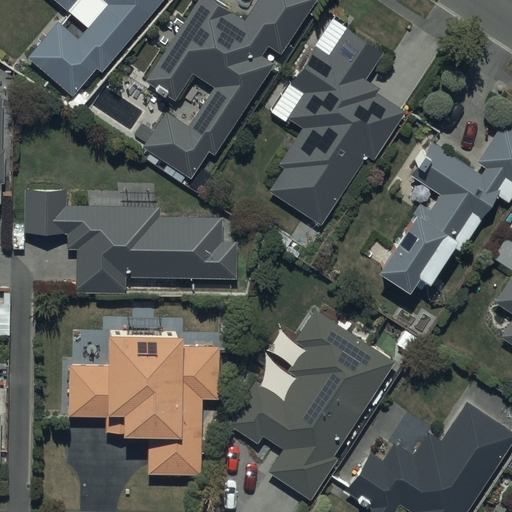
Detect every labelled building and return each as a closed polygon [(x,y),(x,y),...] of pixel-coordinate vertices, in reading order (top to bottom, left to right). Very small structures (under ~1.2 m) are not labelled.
[(58,20),(25,55),(71,94),(95,66),(99,69),(157,0),(54,0),(66,9),(73,0),(103,0),(105,1),(76,35),(58,20)] [(165,109),(141,143),(188,175),(207,148),(211,151),(273,60),(261,52),(267,43),(277,51),(311,0),(254,0),(243,17),(216,0),(194,0),(143,77),(172,97),(191,70),(212,84),(186,123),(165,109)] [(282,165),(266,187),(319,222),(364,153),(370,158),(403,108),(375,90),(378,86),(363,77),(381,49),(346,26),(328,53),(310,42),(285,80),(301,90),(285,115),(300,125),(276,162),(282,165)] [(417,200),(374,267),(404,287),(409,281),(420,289),(450,244),(458,249),(495,193),(506,200),(511,190),(511,128),(501,121),(475,159),(484,165),(479,172),(431,139),(409,172),(438,191),(428,207),(417,200)] [(74,246),(73,290),(122,290),(122,275),(233,278),(234,239),(219,239),(220,215),(157,213),(157,204),(64,202),(64,188),(23,187),(22,229),(65,230),(65,246),(74,246)] [(511,312),(499,333),(511,342),(511,270),(492,299),(511,312)] [(302,345),(286,369),(294,374),(280,395),(252,377),(224,419),(257,440),(262,433),(280,445),(265,468),(308,497),(336,454),(331,451),(393,358),(315,305),(293,339),(302,345)] [(146,432),(145,470),(198,470),(199,395),(215,396),(215,343),(177,342),(177,332),(102,332),(102,363),(67,363),(66,412),(104,413),(104,429),(119,429),(119,432),(146,432)] [(410,508),(407,511),(460,511),(511,436),(511,430),(466,399),(439,439),(426,429),(410,453),(392,441),(380,459),(369,452),(344,488),(370,506),(366,511),(391,511),(399,501),(410,508)]
